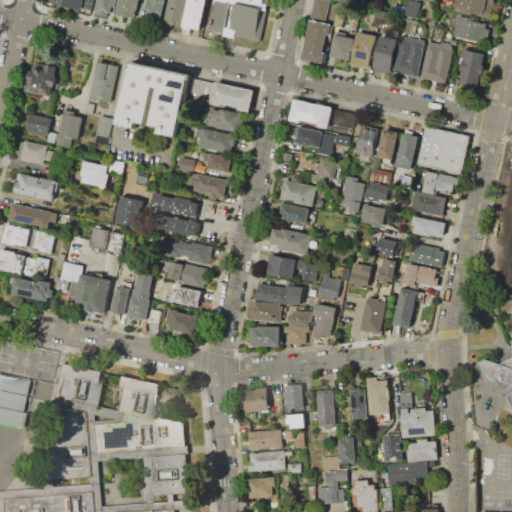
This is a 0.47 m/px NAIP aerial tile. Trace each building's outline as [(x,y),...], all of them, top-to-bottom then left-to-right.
[(83,0),(82,9),(48,3),(48,0),(83,0)] [(95,0),(116,0),(115,7),(113,6),(111,13),(109,12),(107,18),(97,16),(98,10),(94,9),(95,0)] [(118,0),(139,0),(135,18),(116,14),(118,0)] [(165,0),(161,24),(144,21),(147,0),(165,0)] [(169,0),(186,0),(182,25),(165,22),(169,0)] [(184,26),(188,0),(208,0),(202,30),(184,26)] [(271,0),(271,2),(268,2),(260,41),(235,36),(234,38),(222,36),(223,33),(209,30),(215,0),(271,0)] [(314,0),(311,17),(326,20),(331,0),(314,0)] [(407,0),(412,0),(421,2),(417,18),(405,16),(407,0)] [(495,0),(492,19),(457,12),(457,9),(455,9),(456,0),(495,0)] [(394,4),(404,6),(403,14),(392,12),(394,4)] [(385,11),(383,21),(375,19),(378,10),(385,11)] [(345,15),(342,28),(334,26),(336,13),(345,15)] [(459,16),(467,18),(467,19),(486,24),(485,28),(490,29),(488,38),(484,37),(483,42),(454,36),(459,16)] [(302,59),(324,63),(326,53),(324,53),(328,35),(330,36),(332,24),(311,20),(302,59)] [(351,64),(371,68),(378,35),(359,31),(351,64)] [(329,55),(349,60),(354,38),(334,33),(329,55)] [(373,69),(391,73),(398,39),(381,35),(373,69)] [(418,77),(394,72),(401,35),(425,40),(418,77)] [(422,77),(445,83),(453,46),(451,46),(452,44),(442,42),(441,44),(430,41),(422,77)] [(462,49),(485,53),(479,88),(460,84),(463,66),(457,65),(459,55),(461,55),(462,49)] [(98,61),(116,65),(108,101),(90,97),(98,61)] [(26,90),(30,69),(35,70),(37,62),(57,66),(55,75),(57,76),(55,86),(53,86),(51,95),(26,90)] [(131,62),(191,75),(177,137),(159,133),(160,127),(151,125),(159,88),(154,87),(146,124),(137,122),(136,128),(117,124),(131,62)] [(192,78),(212,82),(210,96),(190,91),(192,78)] [(216,82),(255,90),(251,111),(239,109),(240,106),(222,103),(222,105),(211,103),(216,82)] [(295,98),(333,107),(328,129),(318,127),(319,124),(301,120),(301,124),(290,121),(295,98)] [(88,102),(96,104),(94,114),(85,112),(88,102)] [(212,108),(221,110),(222,108),(244,113),(239,133),(218,128),(218,127),(208,125),(212,108)] [(65,109),(76,111),(75,115),(84,117),(79,140),(74,139),(72,148),(58,145),(65,109)] [(336,109),(356,113),(354,127),(333,122),(336,109)] [(32,113),(52,118),(49,134),(28,130),(32,113)] [(101,115),(114,118),(108,144),(95,142),(101,115)] [(363,125),(379,128),(374,155),(357,152),(363,125)] [(300,126),(324,131),(320,147),(296,142),(300,126)] [(427,126),(471,135),(463,173),(418,164),(427,126)] [(204,128),(238,135),(234,154),(200,146),(201,137),(203,129),(204,128)] [(384,129),(400,132),(394,160),(378,156),(384,129)] [(337,133),(351,136),(348,153),(334,150),(337,133)] [(404,133),(419,137),(414,164),(398,161),(404,133)] [(26,141),(48,145),(47,150),(55,151),(53,161),(45,159),(45,163),(22,158),(23,156),(20,155),(23,142),(25,143),(26,141)] [(283,148),(294,151),(291,162),(281,160),(283,148)] [(205,151),(233,157),(230,172),(208,167),(210,161),(203,159),(205,151)] [(321,156),(343,161),(342,169),(336,167),(333,179),(317,176),(321,156)] [(182,157),(196,160),(194,172),(180,169),(182,157)] [(122,175),(109,172),(112,159),(125,162),(122,175)] [(85,160),(109,166),(108,173),(110,174),(107,187),(83,182),(84,175),(82,175),(85,160)] [(372,167),(378,169),(393,172),(390,183),(369,178),(372,167)] [(423,191),(427,170),(438,173),(435,189),(435,194),(423,191)] [(21,172),(58,180),(58,181),(60,182),(57,194),(56,193),(54,200),(15,192),(17,180),(20,181),(21,172)] [(191,172),(227,180),(224,196),(217,195),(217,199),(210,198),(211,194),(194,190),(195,184),(189,183),(191,172)] [(438,173),(461,177),(458,193),(435,189),(438,173)] [(347,175),(359,177),(359,181),(366,183),(359,212),(340,208),(347,175)] [(403,175),(414,177),(412,186),(401,184),(403,175)] [(314,206),(309,205),(309,204),(282,198),(286,179),(318,186),(314,206)] [(371,180),(391,184),(388,201),(381,199),(380,201),(375,200),(375,198),(368,196),(371,180)] [(416,190),(423,191),(435,194),(448,196),(443,216),(412,209),(416,190)] [(155,191),(163,193),(163,195),(177,198),(177,196),(192,199),(192,201),(199,202),(196,216),(192,215),(191,217),(186,216),(187,214),(177,212),(177,214),(171,213),(171,211),(163,209),(162,211),(157,210),(157,208),(152,207),(155,191)] [(122,195),(146,201),(140,227),(116,222),(122,195)] [(13,202),(58,212),(56,222),(51,221),(49,228),(9,219),(13,202)] [(283,202),(311,207),(307,223),(279,218),(283,202)] [(365,204),(387,208),(383,226),(378,225),(378,228),(371,226),(371,224),(363,222),(364,218),(362,217),(365,204)] [(155,213),(161,214),(161,213),(166,214),(166,215),(176,217),(176,216),(181,217),(181,219),(191,221),(191,219),(196,220),(195,222),(200,223),(197,236),(190,235),(190,237),(174,233),(174,231),(161,228),(160,230),(152,229),(155,213)] [(414,215),(446,222),(443,236),(432,234),(431,237),(414,233),(416,225),(412,224),(414,215)] [(7,223),(32,228),(28,246),(17,244),(17,245),(3,243),(7,223)] [(105,249),(91,246),(95,226),(109,229),(105,249)] [(308,254),(270,246),(275,226),(312,234),(308,254)] [(32,228),(56,233),(52,254),(38,251),(39,248),(28,246),(32,228)] [(112,230),(126,233),(122,252),(108,249),(112,230)] [(380,237),(386,238),(387,233),(395,234),(394,240),(398,240),(397,246),(399,247),(397,253),(396,252),(395,257),(376,253),(377,249),(373,248),(375,241),(379,242),(380,237)] [(79,257),(66,255),(70,237),(83,240),(79,257)] [(168,238),(191,243),(192,241),(212,246),(208,264),(188,260),(188,258),(184,257),(186,250),(166,246),(168,238)] [(413,242),(441,248),(440,251),(445,252),(442,267),(409,260),(413,242)] [(0,253),(1,248),(16,252),(16,253),(27,256),(23,274),(0,268),(0,253)] [(59,252),(66,254),(63,265),(57,263),(59,252)] [(272,254),(298,259),(297,268),(294,279),(269,274),(272,254)] [(27,256),(37,258),(38,256),(51,259),(47,279),(23,274),(27,256)] [(370,270),(352,267),(354,257),(371,261),(370,270)] [(384,258),(397,261),(394,278),(378,274),(380,266),(382,267),(384,258)] [(298,259),(320,263),(317,282),(300,279),(302,269),(297,268),(298,259)] [(172,260),(207,267),(203,286),(181,281),(182,276),(169,273),(172,260)] [(65,261),(83,265),(79,282),(61,278),(65,261)] [(416,283),(415,287),(400,284),(403,273),(406,274),(408,263),(437,269),(436,277),(440,278),(438,287),(416,283)] [(324,268),(331,269),(329,276),(341,279),(336,301),(329,300),(330,299),(325,297),(325,295),(319,294),(324,268)] [(351,268),(369,272),(367,280),(349,276),(351,268)] [(129,315),(133,296),(134,296),(135,288),(136,289),(140,272),(154,275),(151,291),(152,291),(150,299),(152,299),(148,319),(129,315)] [(82,273),(112,279),(105,314),(75,308),(82,273)] [(16,276),(57,285),(53,302),(13,293),(16,276)] [(289,288),(287,302),(287,304),(256,300),(258,284),(289,288)] [(289,284),(305,286),(303,303),(287,302),(289,288),(289,284)] [(118,285),(132,288),(126,314),(112,311),(118,285)] [(178,286),(202,291),(199,307),(166,300),(167,294),(170,294),(171,291),(176,292),(176,290),(177,291),(178,286)] [(402,287),(418,290),(410,328),(394,325),(402,287)] [(310,288),(317,289),(316,296),(309,295),(310,288)] [(367,296),(388,301),(382,333),(360,328),(367,296)] [(349,298),(358,299),(357,306),(348,305),(349,298)] [(255,301),(284,304),(282,323),(253,320),(255,301)] [(317,303),(337,307),(334,319),(318,315),(314,314),(317,303)] [(151,309),(163,311),(160,325),(148,323),(151,309)] [(170,310),(198,316),(195,334),(170,329),(172,322),(168,321),(170,310)] [(290,313),(294,313),(294,311),(302,311),(302,313),(310,313),(309,326),(289,325),(290,313)] [(334,319),(331,336),(323,335),(322,338),(314,336),(318,315),(334,319)] [(252,327),(259,327),(259,326),(282,326),(282,346),(252,346),(252,327)] [(285,326),(310,326),(310,331),(308,331),(308,343),(302,343),(302,346),(297,345),(297,343),(289,343),(289,332),(285,332),(285,326)] [(486,359),(499,364),(511,357),(511,353),(509,347),(511,345),(511,405),(504,389),(487,383),(478,363),(486,359)] [(63,359),(36,476),(84,474),(84,484),(0,489),(0,511),(172,511),(172,509),(191,508),(186,423),(153,413),(159,386),(119,376),(113,412),(90,407),(100,367),(63,359)] [(0,373),(27,380),(24,395),(0,390),(0,373)] [(367,377),(379,376),(379,380),(389,380),(392,418),(370,419),(367,377)] [(286,385),(303,384),(305,408),(288,409),(288,407),(286,407),(285,402),(287,402),(287,397),(284,397),(284,392),(286,391),(286,385)] [(246,390),(256,389),(256,388),(268,387),(270,409),(247,410),(246,390)] [(358,389),(367,388),(369,419),(354,419),(352,391),(358,390),(358,389)] [(318,390),(334,390),(337,426),(333,426),(333,428),(326,428),(324,426),(319,426),(318,390)] [(0,391),(24,396),(20,411),(0,406),(0,391)] [(274,393),(275,408),(283,408),(282,392),(274,393)] [(402,408),(410,408),(410,412),(412,412),(412,409),(427,407),(427,410),(435,410),(436,435),(404,438),(402,408)] [(0,408),(23,413),(19,428),(0,423),(0,408)] [(290,415),(291,428),(306,428),(305,413),(290,415)] [(249,431),(282,430),(283,447),(251,449),(249,431)] [(385,436),(387,460),(404,459),(402,434),(385,436)] [(296,438),(296,448),(305,447),(305,437),(296,438)] [(340,440),(342,467),(357,466),(355,437),(347,438),(347,440),(340,440)] [(407,443),(418,443),(418,440),(428,439),(428,441),(438,440),(439,459),(409,462),(407,443)] [(251,452),(285,450),(285,451),(293,451),(293,454),(286,455),(286,469),(250,471),(249,460),(251,460),(251,452)] [(323,459),(324,470),(341,468),(339,458),(323,459)] [(388,465),(390,485),(430,481),(428,461),(388,465)] [(288,464),(301,463),(302,472),(289,472),(288,464)] [(332,472),(333,487),(336,489),(336,479),(350,479),(350,471),(332,472)] [(248,479),(275,477),(276,486),(273,486),(274,496),(249,497),(248,479)] [(363,511),(363,507),(359,507),(358,495),(354,495),(353,488),(356,488),(355,480),(369,480),(369,485),(378,485),(379,511),(376,511),(363,511)] [(309,488),(316,488),(318,502),(310,503),(309,488)] [(381,489),(391,488),(393,509),(383,510),(381,489)] [(320,491),(321,504),(344,502),(343,489),(320,491)]
